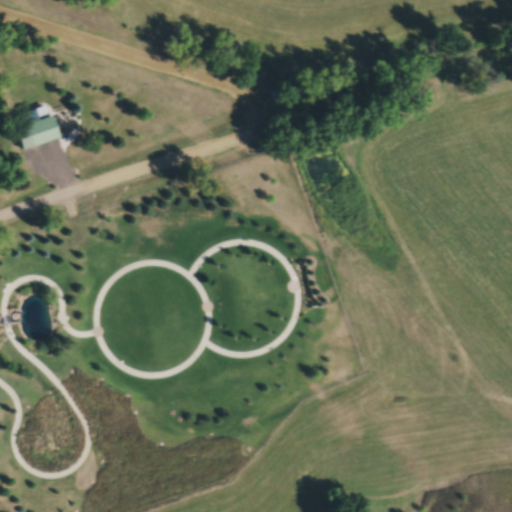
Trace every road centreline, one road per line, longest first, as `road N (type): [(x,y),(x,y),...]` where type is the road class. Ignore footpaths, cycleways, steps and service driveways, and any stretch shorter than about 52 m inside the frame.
road 1 (residential): [(0,217),(217,147),(256,129),(263,111)]
road 2 (residential): [(263,111),(250,93),(0,14)]
road 3 (track): [(263,111),(511,39)]
